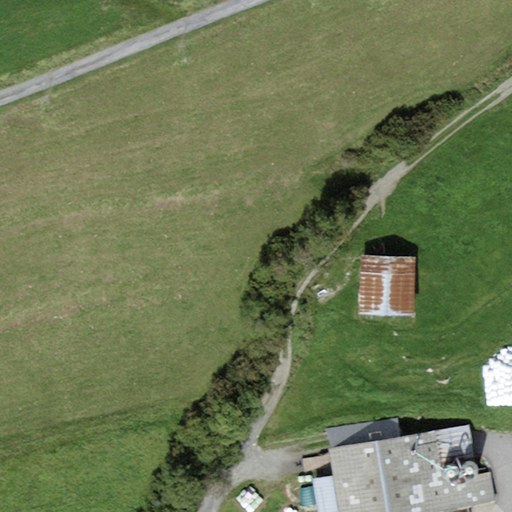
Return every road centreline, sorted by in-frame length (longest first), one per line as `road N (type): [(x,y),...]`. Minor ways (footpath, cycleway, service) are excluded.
road 1 (track): [(511,83),(372,194),(297,286),(284,322),(278,386),(227,486)]
road 2 (track): [(0,97),(255,0)]
